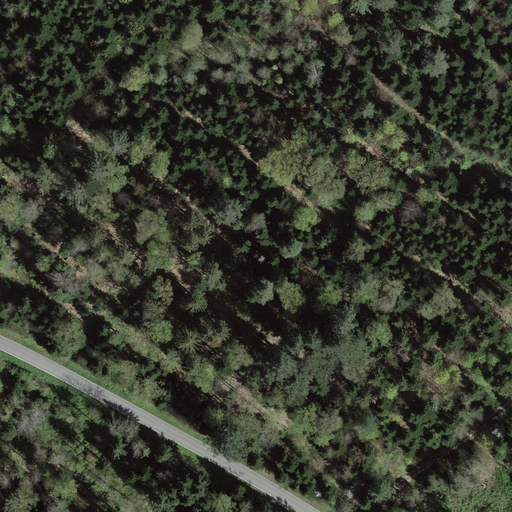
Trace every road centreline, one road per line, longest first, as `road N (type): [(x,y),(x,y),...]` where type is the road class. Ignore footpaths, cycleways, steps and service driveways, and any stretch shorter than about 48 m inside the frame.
road 1 (unclassified): [(0,340),(315,511)]
road 2 (track): [(352,511),(511,400)]
